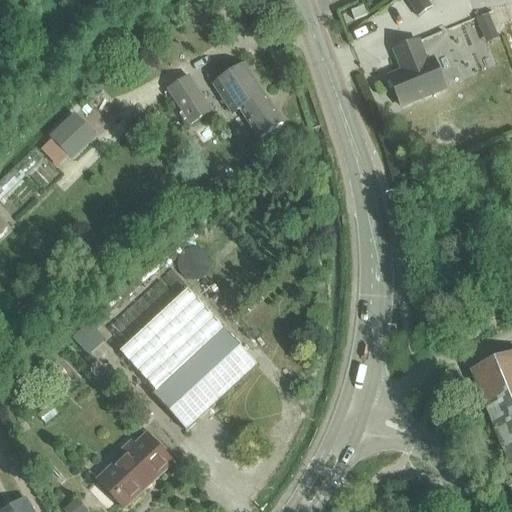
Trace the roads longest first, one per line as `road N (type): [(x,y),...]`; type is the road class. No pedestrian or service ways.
road 1 (tertiary): [(353,411),(373,302),(367,209),(301,0)]
road 2 (track): [(353,411),(420,373),(511,337)]
road 3 (unclassified): [(471,511),(429,450),(353,411)]
